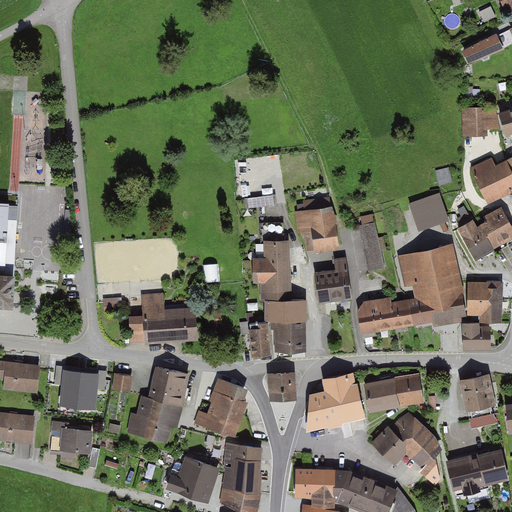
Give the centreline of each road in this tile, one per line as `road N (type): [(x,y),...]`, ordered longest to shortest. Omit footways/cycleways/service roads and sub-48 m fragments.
road 1 (unclassified): [(96,352),(61,5)]
road 2 (unknown): [(346,229),(254,0)]
road 3 (unclassified): [(320,369),(364,361),(511,361)]
road 4 (residential): [(149,501),(0,460)]
road 5 (unclassified): [(247,376),(96,352)]
